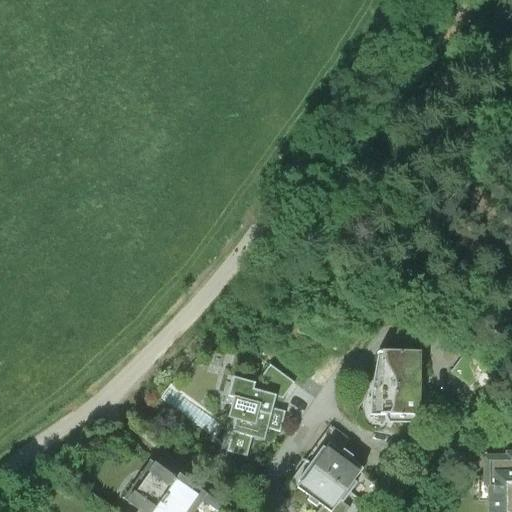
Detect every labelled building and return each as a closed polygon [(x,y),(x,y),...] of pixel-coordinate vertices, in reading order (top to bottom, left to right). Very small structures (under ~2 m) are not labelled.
[(432,348),(394,349),(388,377),(385,391),(385,413),(432,413),(432,348)] [(478,348),(463,368),(483,382),(498,362),(478,348)] [(282,361),(269,380),(267,387),(290,393),(294,394),(305,378),(282,361)] [(247,374),(242,392),(245,393),(230,447),(237,449),(238,444),(259,450),(264,432),(278,435),(281,422),(291,425),(296,407),(287,404),(290,393),(267,387),(269,380),(247,374)] [(431,429),(432,413),(385,413),(385,391),(388,377),(381,380),(373,416),(377,423),(386,427),(431,429)] [(302,478),(310,483),(326,460),(342,439),(354,447),(362,435),(342,421),(302,478)] [(342,439),(326,460),(359,483),(374,461),(354,447),(342,439)] [(511,511),(511,455),(491,455),(491,485),(495,485),(495,511),(511,511)] [(359,483),(326,460),(310,483),(343,506),(359,483)] [(153,511),(206,511),(222,491),(197,473),(194,477),(172,462),(166,471),(187,486),(173,506),(151,490),(144,500),(156,508),(153,511)] [(55,469),(42,480),(47,487),(61,477),(55,469)] [(354,493),(341,511),(363,511),(369,503),(354,493)]
